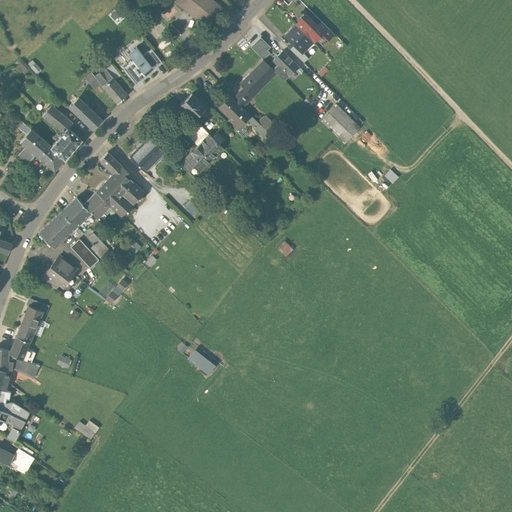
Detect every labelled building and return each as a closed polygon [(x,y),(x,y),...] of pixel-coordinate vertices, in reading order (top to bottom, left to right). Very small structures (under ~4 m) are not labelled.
[(212,0),(174,0),(208,27),(224,9),(212,0)] [(318,25),(307,14),(296,25),(314,43),(318,39),(323,44),(333,34),(322,22),(318,25)] [(285,36),(295,45),(303,54),(314,43),(296,25),(285,36)] [(167,35),(158,45),(163,50),(172,40),(167,35)] [(251,47),(264,60),(271,54),(268,51),(271,48),(261,38),(251,47)] [(295,45),(290,50),(303,64),(308,59),(303,54),(295,45)] [(143,56),(136,47),(128,53),(133,60),(124,67),(136,84),(146,76),(143,73),(151,66),(143,56)] [(151,50),(143,56),(151,66),(154,70),(162,64),(151,50)] [(283,52),(270,66),(277,73),(285,80),(298,66),(283,52)] [(240,83),(245,87),(254,96),(277,73),(270,66),(264,60),(240,83)] [(94,75),(95,76),(101,83),(102,85),(112,76),(104,67),(94,75)] [(94,75),(91,71),(85,77),(88,81),(95,76),(94,75)] [(95,89),(101,83),(95,76),(88,81),(95,89)] [(127,94),(112,76),(102,85),(117,102),(127,94)] [(243,107),(254,96),(245,87),(234,98),(243,107)] [(205,106),(192,92),(180,104),(193,118),(205,106)] [(243,107),(234,98),(230,95),(220,106),(232,118),(240,126),(247,119),(251,115),(243,107)] [(92,128),(102,118),(79,96),(69,106),(92,128)] [(309,97),(305,101),(309,106),(313,102),(309,97)] [(43,115),(63,133),(68,128),(72,123),(52,105),(43,115)] [(360,128),(338,106),(322,122),(343,144),(360,128)] [(275,140),(273,137),(258,122),(251,115),(247,119),(254,126),(252,127),(270,145),(275,140)] [(266,115),(258,122),(273,137),(280,129),(266,115)] [(227,122),(237,131),(241,127),(240,126),(232,118),(227,122)] [(183,130),(198,145),(209,134),(195,119),(183,130)] [(249,135),(241,127),(237,131),(245,139),(249,135)] [(82,139),(68,128),(63,133),(52,146),(51,147),(64,159),(82,139)] [(21,142),(27,147),(35,154),(54,171),(64,159),(51,147),(52,146),(32,129),(21,142)] [(367,141),(373,135),(369,130),(362,136),(367,141)] [(224,148),(209,134),(198,145),(185,157),(195,167),(200,172),(224,148)] [(167,152),(152,136),(131,156),(146,172),(167,152)] [(28,163),(35,154),(27,147),(19,156),(28,163)] [(113,172),(108,178),(133,203),(144,192),(124,172),(127,170),(108,151),(100,160),(113,172)] [(180,163),(189,172),(195,167),(185,157),(180,163)] [(392,183),(398,177),(391,170),(385,176),(392,183)] [(121,215),(133,203),(108,178),(96,190),(110,204),(121,215)] [(96,190),(83,203),(97,217),(110,204),(96,190)] [(77,197),(57,215),(72,230),(74,233),(71,235),(75,240),(97,217),(83,203),(77,197)] [(186,207),(194,214),(199,209),(204,214),(208,209),(195,197),(186,207)] [(54,247),(72,230),(57,215),(39,232),(42,235),(50,243),(54,247)] [(109,249),(93,232),(88,236),(95,243),(91,248),(100,258),(109,249)] [(12,244),(0,239),(0,251),(8,254),(12,244)] [(98,260),(79,239),(70,247),(90,268),(98,260)] [(133,239),(126,246),(133,253),(140,247),(133,239)] [(293,250),(285,241),(278,248),(286,256),(293,250)] [(60,255),(42,277),(56,288),(60,284),(64,287),(77,270),(60,255)] [(127,284),(122,279),(106,299),(111,303),(127,284)] [(26,305),(28,306),(43,312),(47,314),(49,307),(29,298),(26,305)] [(28,306),(15,337),(30,343),(43,312),(28,306)] [(91,307),(86,312),(90,315),(95,311),(91,307)] [(80,314),(74,311),(70,318),(75,321),(80,314)] [(23,360),(30,343),(15,337),(9,354),(23,360)] [(0,348),(0,369),(5,371),(8,373),(8,370),(12,371),(13,367),(13,362),(8,362),(9,354),(9,350),(0,348)] [(208,375),(216,366),(195,349),(188,358),(208,375)] [(23,360),(9,354),(8,362),(13,362),(13,367),(34,377),(39,366),(23,360)] [(59,363),(69,368),(73,359),(62,354),(59,363)] [(0,369),(0,389),(6,391),(9,378),(4,377),(5,371),(0,369)] [(0,389),(0,409),(6,412),(9,401),(10,392),(6,391),(0,389)] [(11,428),(12,428),(20,432),(25,421),(6,412),(0,409),(0,420),(1,419),(13,424),(11,428)] [(99,428),(89,421),(85,426),(79,422),(74,428),(90,440),(99,428)] [(15,441),(20,432),(12,428),(8,437),(15,441)] [(0,460),(9,465),(14,454),(0,447),(0,460)] [(19,448),(14,454),(9,465),(25,473),(35,458),(19,448)] [(12,500),(18,492),(11,488),(6,496),(12,500)]
